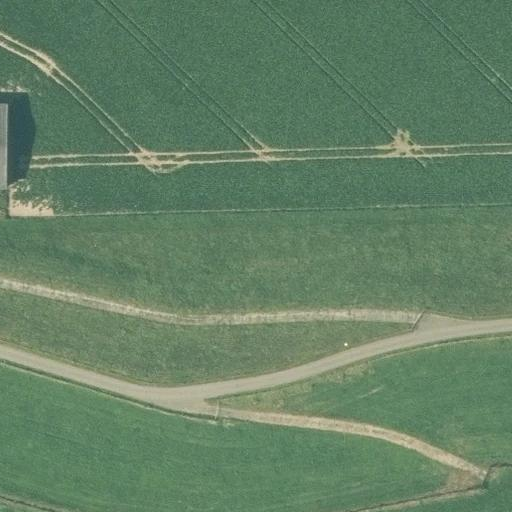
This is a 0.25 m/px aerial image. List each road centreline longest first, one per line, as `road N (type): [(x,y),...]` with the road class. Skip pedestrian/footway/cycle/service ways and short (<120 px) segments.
road 1 (unclassified): [(511,323),(451,329),(282,381),(166,402),(0,349)]
road 2 (track): [(451,329),(412,317),(190,321),(0,283)]
road 3 (track): [(166,402),(392,438),(486,478)]
